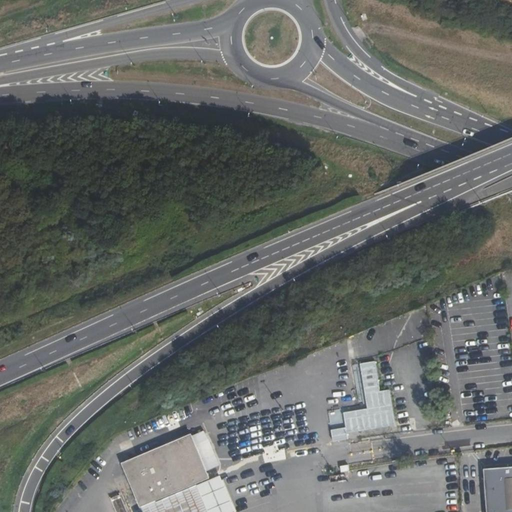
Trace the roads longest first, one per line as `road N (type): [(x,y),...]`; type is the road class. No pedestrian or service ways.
road 1 (primary): [(451,179),(423,205),(317,258),(156,357),(57,444),(24,511)]
road 2 (motorway): [(451,179),(0,376)]
road 3 (secondary): [(0,95),(159,92),(288,109),(388,133)]
road 4 (secondary): [(0,85),(155,54),(236,60)]
road 5 (secondary): [(231,27),(0,63)]
road 6 (secondary): [(191,0),(0,62)]
road 7 (unknown): [(331,460),(309,376),(395,327)]
road 8 (secondary): [(460,124),(349,45),(330,0)]
road 9 (secondary): [(460,124),(386,94),(313,44)]
road 10 (secondary): [(388,133),(511,181)]
